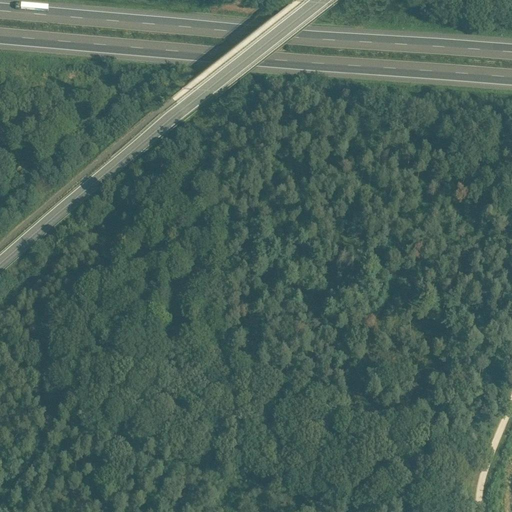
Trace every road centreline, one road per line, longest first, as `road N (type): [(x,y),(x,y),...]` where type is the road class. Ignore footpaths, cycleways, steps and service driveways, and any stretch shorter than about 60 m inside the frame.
road 1 (motorway): [(0,34),(511,77)]
road 2 (motorway): [(511,52),(0,10)]
road 3 (secondary): [(0,271),(319,0)]
